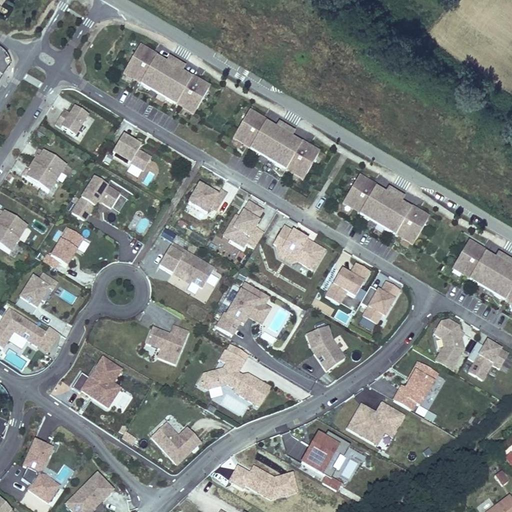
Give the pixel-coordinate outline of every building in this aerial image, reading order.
[(158,57),(141,47),(124,75),(141,85),(140,86),(176,108),(177,107),(195,117),(212,89),(195,78),(195,77),(185,71),(182,75),(165,65),(168,61),(159,56),(158,57)] [(169,59),(168,61),(165,65),(182,75),(185,71),(186,69),(169,59)] [(75,138),(88,118),(74,108),(70,115),(64,111),(54,126),(61,130),(61,129),(75,138)] [(267,122),(250,112),(233,141),(250,150),(249,152),(285,173),(286,172),(304,183),(321,154),(304,144),(304,143),(294,137),(292,140),(275,130),(277,127),(268,121),(267,122)] [(278,125),(277,127),(275,130),(292,140),(294,137),(295,135),(278,125)] [(142,148),(123,137),(112,156),(143,174),(151,160),(139,152),(142,148)] [(66,168),(38,150),(34,157),(36,158),(38,159),(34,166),(58,181),(66,168)] [(49,194),(58,181),(34,166),(30,173),(28,171),(26,170),(21,176),(49,194)] [(374,188),(357,178),(340,206),(357,216),(356,217),(392,239),(393,237),(411,248),(428,220),(411,209),(411,208),(401,202),(399,206),(382,196),(384,192),(375,187),(374,188)] [(120,196),(93,179),(71,214),(85,224),(99,203),(111,211),(120,196)] [(221,191),(218,196),(199,185),(188,205),(208,216),(211,211),(217,214),(228,195),(221,191)] [(385,190),(384,192),(382,196),(399,206),(401,202),(402,200),(385,190)] [(236,217),(223,237),(244,249),(246,246),(255,251),(264,235),(253,229),(262,214),(248,206),(240,220),(236,217)] [(27,229),(0,211),(0,229),(19,242),(27,229)] [(326,253),(284,228),(273,247),(276,248),(278,259),(291,266),(299,265),(314,273),(326,253)] [(0,248),(10,255),(19,242),(0,229),(0,248)] [(83,240),(67,230),(50,258),(47,256),(42,264),(54,271),(58,263),(66,268),(83,240)] [(160,239),(172,245),(176,237),(164,231),(160,239)] [(484,253),(467,243),(450,271),(467,281),(466,282),(502,304),(503,303),(511,308),(511,268),(511,267),(508,271),(492,261),(494,257),(485,252),(484,253)] [(214,271),(172,245),(159,268),(190,287),(191,285),(202,291),(214,271)] [(495,255),(494,257),(492,261),(508,271),(511,267),(511,265),(495,255)] [(339,307),(346,295),(355,300),(369,275),(356,267),(349,279),(340,273),(326,299),(339,307)] [(32,279),(15,306),(32,317),(41,302),(44,304),(56,285),(43,276),(38,283),(32,279)] [(270,300),(244,285),(226,316),(224,314),(216,328),(234,339),(241,326),(245,328),(250,319),(262,327),(272,311),(266,307),(270,300)] [(367,310),(362,319),(378,328),(398,293),(385,286),(379,296),(369,290),(360,306),(367,310)] [(8,310),(0,322),(0,349),(3,351),(14,335),(36,349),(45,334),(8,310)] [(438,324),(431,336),(440,341),(441,349),(433,363),(451,373),(470,341),(459,335),(458,328),(447,322),(438,324)] [(169,336),(152,329),(145,346),(160,352),(157,359),(176,367),(189,334),(173,327),(169,336)] [(329,329),(306,337),(312,353),(326,374),(346,361),(334,341),(329,329)] [(507,356),(484,343),(482,348),(473,363),(470,368),(466,374),(482,383),(491,367),(498,371),(507,356)] [(473,363),(482,348),(476,344),(467,360),(473,363)] [(203,375),(197,386),(207,392),(227,387),(233,391),(235,395),(260,410),(272,389),(248,376),(242,377),(239,375),(249,358),(230,346),(226,352),(225,352),(218,362),(225,366),(223,370),(203,375)] [(81,375),(72,389),(80,394),(81,393),(108,411),(122,391),(114,385),(123,373),(102,359),(88,380),(81,375)] [(437,376),(415,364),(405,383),(406,384),(403,389),(399,387),(391,402),(411,413),(415,406),(419,408),(437,376)] [(393,441),(405,421),(384,407),(378,416),(363,407),(349,429),(377,448),(385,436),(393,441)] [(167,425),(150,439),(177,468),(202,446),(187,430),(178,437),(167,425)] [(125,433),(122,440),(133,445),(136,439),(125,433)] [(331,471),(339,459),(342,461),(350,449),(327,435),(323,442),(318,438),(312,448),(311,448),(301,464),(330,482),(335,473),(331,471)] [(53,450),(34,442),(21,469),(27,471),(22,481),(30,487),(27,492),(48,507),(61,489),(43,477),(43,474),(53,450)] [(508,483),(500,473),(494,478),(502,488),(508,483)] [(97,475),(64,506),(69,511),(95,511),(114,493),(97,475)] [(339,487),(330,482),(328,481),(323,488),(335,494),(339,487)] [(511,511),(511,500),(509,497),(487,511),(511,511)] [(9,511),(0,502),(0,511),(9,511)]
